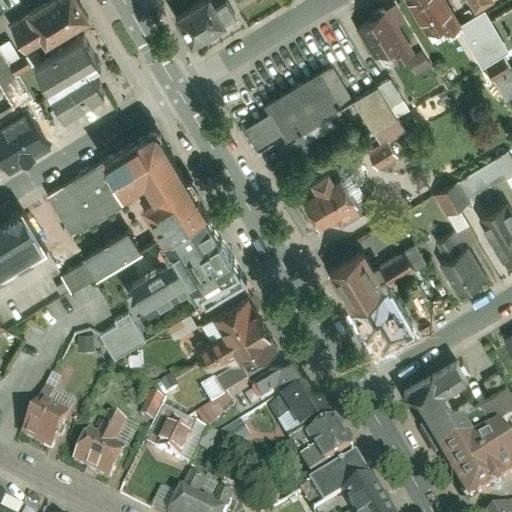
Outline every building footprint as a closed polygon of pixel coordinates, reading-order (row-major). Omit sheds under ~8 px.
[(89,22),(76,0),(46,0),(8,22),(24,51),(42,41),(45,47),(89,22)] [(209,0),(197,0),(177,12),(196,45),(226,27),(209,0)] [(449,17),(438,0),(409,0),(429,30),(449,17)] [(385,9),(359,25),(378,54),(403,38),(385,9)] [(103,62),(84,32),(34,64),(64,112),(106,86),(95,68),(103,62)] [(0,109),(0,160),(1,162),(45,136),(26,102),(34,97),(0,38),(0,80),(12,102),(0,109)] [(511,49),(486,61),(503,97),(511,92),(511,49)] [(335,64),(246,118),(260,141),(279,130),(295,156),(312,146),(308,140),(338,122),(331,111),(353,98),(371,129),(397,113),(376,79),(352,94),(335,64)] [(205,212),(154,125),(101,155),(104,161),(117,183),(138,172),(149,192),(138,198),(160,238),(205,212)] [(394,154),(386,142),(371,152),(379,164),(394,154)] [(104,161),(48,193),(72,235),(138,198),(149,192),(138,172),(117,183),(104,161)] [(337,167),(298,191),(316,221),(355,197),(337,167)] [(466,199),(456,182),(437,193),(447,210),(466,199)] [(478,220),(507,261),(511,257),(511,214),(504,202),(478,220)] [(0,272),(44,246),(22,210),(0,222),(0,272)] [(245,279),(205,212),(160,238),(172,258),(132,281),(149,310),(196,283),(207,302),(245,279)] [(98,274),(141,249),(130,228),(86,254),(98,274)] [(454,228),(427,245),(456,293),(483,276),(454,228)] [(364,248),(331,269),(377,341),(409,321),(364,248)] [(403,250),(382,262),(391,278),(412,266),(403,250)] [(276,348),(246,296),(212,316),(221,333),(192,350),(202,366),(231,349),(242,368),(276,348)] [(98,329),(114,356),(146,338),(130,311),(98,329)] [(326,415),(293,360),(253,384),(261,399),(276,390),(300,430),(326,415)] [(426,369),(394,389),(442,461),(472,442),(440,391),(461,378),(450,360),(428,373),(426,369)] [(240,367),(200,389),(210,407),(197,414),(205,428),(234,412),(224,395),(248,382),(240,367)] [(483,380),(489,391),(505,382),(499,371),(483,380)] [(25,435),(54,448),(66,422),(49,414),(56,398),(44,392),(25,435)] [(86,436),(73,463),(111,482),(125,454),(112,448),(125,423),(108,414),(95,440),(86,436)] [(347,452),(332,424),(300,441),(316,469),(347,452)] [(472,442),(442,461),(469,503),(493,487),(485,474),(511,456),(511,448),(497,426),(472,442)] [(167,427),(160,448),(181,455),(188,435),(167,427)] [(337,501),(369,483),(355,459),(309,486),(323,509),(337,501)] [(386,511),(369,483),(337,501),(343,511),(386,511)] [(182,490),(171,511),(226,511),(227,511),(182,490)]
